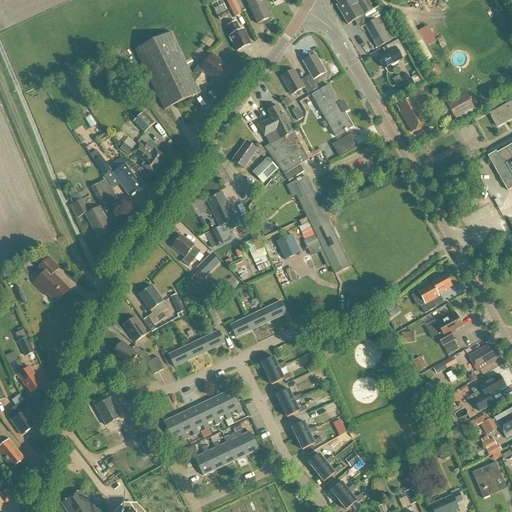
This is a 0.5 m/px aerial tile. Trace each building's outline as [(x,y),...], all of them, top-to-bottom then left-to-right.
[(242,15),(234,0),(227,0),(226,1),(235,19),(242,15)] [(245,0),(257,25),(271,19),(262,0),(245,0)] [(348,26),(364,16),(372,11),(366,0),(360,0),(356,3),(354,0),(334,0),(338,6),(336,7),(348,26)] [(374,22),(365,27),(378,49),(389,43),(397,38),(384,17),(380,9),(371,15),(374,22)] [(237,52),(251,46),(243,30),(240,32),(236,23),(227,27),(231,36),(230,37),(237,52)] [(171,33),(135,51),(164,111),(200,94),(195,84),(204,73),(221,85),(231,71),(223,66),(225,64),(212,55),(206,63),(203,60),(191,76),(171,33)] [(379,60),(378,62),(380,65),(382,65),(385,70),(406,57),(398,42),(383,50),(386,55),(378,59),(379,60)] [(422,49),(428,61),(437,56),(432,44),(422,49)] [(315,56),(303,63),(311,76),(305,79),(313,93),(319,90),(314,81),(326,74),(315,56)] [(294,71),(281,78),(292,96),(304,89),(308,96),(313,93),(305,79),(300,82),(294,71)] [(412,86),(407,76),(400,80),(403,84),(397,87),(400,93),(412,86)] [(415,92),(426,86),(423,81),(412,87),(415,92)] [(328,86),(311,96),(335,138),(345,132),(346,133),(347,132),(347,131),(352,128),(344,114),(348,112),(343,103),(340,106),(328,86)] [(458,124),(474,115),(471,110),(474,109),(465,93),(456,97),(457,98),(446,104),(455,119),(458,124)] [(411,99),(399,105),(403,113),(401,114),(412,134),(429,124),(419,107),(417,108),(411,99)] [(511,102),(489,115),(496,127),(511,118),(511,102)] [(272,119),(258,126),(264,138),(265,138),(269,146),(264,149),(284,176),(289,183),(304,173),(300,166),(308,160),(302,148),(301,149),(294,134),(283,114),(282,115),(278,107),(268,112),(272,119)] [(145,134),(155,125),(144,113),(134,123),(145,134)] [(340,158),(358,148),(351,135),(333,146),(340,158)] [(258,151),(246,142),(232,162),(244,170),(258,151)] [(152,175),(165,158),(156,151),(153,155),(139,144),(132,154),(146,164),(143,168),(152,175)] [(511,189),(511,145),(497,154),(496,153),(488,157),(496,171),(508,192),(511,189)] [(86,155),(58,172),(64,182),(82,172),(79,168),(90,161),(86,155)] [(111,172),(102,158),(95,162),(105,177),(111,172)] [(267,160),(252,174),(262,185),(277,171),(267,160)] [(130,198),(142,189),(125,165),(113,174),(130,198)] [(310,222),(324,215),(306,178),(300,181),(300,180),(297,181),(297,182),(288,187),(293,198),(297,196),(310,222)] [(91,188),(95,195),(102,208),(108,204),(117,199),(106,180),(91,188)] [(239,228),(222,193),(210,199),(212,202),(208,204),(220,228),(228,224),(232,231),(239,228)] [(80,217),(88,213),(82,201),(73,205),(80,217)] [(98,239),(112,231),(100,208),(86,216),(98,239)] [(324,215),(310,222),(316,236),(304,242),(308,250),(320,245),(335,275),(349,268),(324,215)] [(224,242),(218,229),(206,235),(212,248),(224,242)] [(180,237),(172,248),(186,258),(182,263),(189,268),(200,253),(194,248),(194,247),(180,237)] [(252,242),(246,245),(256,268),(267,263),(265,258),(267,257),(258,238),(254,239),(252,242)] [(208,252),(193,266),(202,275),(217,261),(208,252)] [(56,304),(69,291),(53,275),(59,269),(49,259),(39,268),(44,274),(33,284),(46,297),(48,295),(56,304)] [(282,280),(286,278),(290,289),(302,284),(292,261),(277,267),(282,280)] [(234,276),(228,281),(235,288),(240,284),(234,276)] [(432,285),(418,293),(425,305),(420,307),(424,314),(435,308),(432,302),(437,299),(438,295),(452,287),(445,276),(437,281),(436,280),(432,282),(433,283),(431,284),(432,285)] [(147,318),(143,322),(152,334),(157,330),(154,327),(159,324),(166,318),(163,314),(168,310),(163,303),(151,287),(139,296),(150,312),(152,314),(147,318)] [(184,312),(176,295),(170,298),(178,315),(184,312)] [(281,303),(264,311),(270,323),(287,315),(281,303)] [(400,312),(394,305),(386,312),(391,319),(400,312)] [(264,311),(247,319),(253,331),(270,323),(264,311)] [(455,314),(436,324),(442,335),(437,338),(442,347),(454,341),(450,334),(462,328),(455,314)] [(147,335),(135,318),(123,326),(135,343),(147,335)] [(247,319),(230,327),(236,339),(253,331),(247,319)] [(27,339),(29,338),(26,330),(15,335),(18,342),(26,358),(34,354),(27,339)] [(219,332),(202,340),(208,352),(225,344),(219,332)] [(414,344),(413,333),(401,334),(403,345),(414,344)] [(202,340),(185,348),(191,360),(208,352),(202,340)] [(122,342),(113,353),(128,367),(138,356),(122,342)] [(158,373),(152,361),(136,347),(133,350),(147,364),(146,364),(153,376),(158,373)] [(487,347),(467,358),(476,374),(498,362),(491,349),(489,350),(487,347)] [(185,348),(168,356),(174,368),(191,360),(185,348)] [(152,361),(158,373),(164,370),(157,358),(152,361)] [(274,358),(261,364),(266,375),(279,369),(280,371),(287,367),(285,363),(278,366),(274,358)] [(453,359),(437,368),(440,373),(456,364),(453,359)] [(412,365),(419,375),(425,371),(418,361),(412,365)] [(25,371),(19,362),(10,367),(15,378),(18,376),(20,380),(26,388),(27,387),(31,394),(41,387),(36,380),(37,379),(29,368),(25,371)] [(279,369),(266,375),(272,386),(284,380),(285,382),(292,378),(290,374),(283,377),(280,371),(279,369)] [(320,388),(332,382),(325,369),(314,375),(320,388)] [(485,382),(478,386),(481,391),(474,395),(477,400),(473,402),(479,413),(493,405),(489,398),(506,389),(499,376),(486,383),(485,382)] [(289,390),(276,396),(282,408),(294,402),(295,403),(302,400),(300,395),(293,399),(289,390)] [(231,392),(220,397),(228,414),(229,414),(236,411),(238,416),(243,413),(240,408),(239,409),(231,392)] [(21,395),(13,400),(17,406),(25,400),(21,395)] [(330,396),(321,400),(323,405),(332,401),(330,396)] [(220,397),(208,402),(217,420),(218,419),(225,416),(227,421),(232,419),(229,414),(228,414),(220,397)] [(110,399),(95,408),(106,427),(121,418),(110,399)] [(208,402),(197,407),(206,425),(207,424),(214,421),(216,426),(221,424),(218,419),(217,420),(208,402)] [(294,402),(282,408),(287,419),(299,413),(300,414),(307,411),(305,406),(298,410),(295,403),(294,402)] [(336,402),(326,406),(330,414),(339,410),(336,402)] [(22,437),(35,427),(24,412),(28,410),(23,404),(10,413),(14,419),(11,421),(22,437)] [(197,407),(186,413),(195,430),(196,429),(203,426),(205,431),(210,429),(207,424),(206,425),(197,407)] [(511,409),(494,420),(498,426),(498,425),(506,440),(511,436),(511,409)] [(186,413),(175,418),(183,435),(185,435),(192,432),(194,437),(199,434),(196,429),(195,430),(186,413)] [(477,427),(481,425),(487,421),(484,416),(474,421),(465,426),(467,430),(476,425),(477,427)] [(175,418),(164,423),(172,441),(181,437),(183,442),(188,440),(185,435),(183,435),(175,418)] [(334,423),(340,437),(329,442),(333,450),(352,441),(342,419),(334,423)] [(487,421),(481,425),(487,436),(496,431),(491,420),(487,421)] [(304,423),(292,429),(297,440),(309,434),(310,436),(318,432),(316,428),(308,431),(304,423)] [(118,433),(124,447),(133,443),(127,429),(118,433)] [(240,432),(235,434),(238,439),(239,438),(248,456),(259,451),(250,433),(242,437),(240,432)] [(309,434),(297,440),(302,451),(315,445),(315,446),(323,443),(321,439),(313,442),(310,436),(309,434)] [(229,437),(224,440),(226,444),(228,444),(236,461),(248,456),(239,438),(238,439),(231,442),(229,437)] [(0,455),(12,470),(24,460),(9,441),(4,445),(0,439),(0,455)] [(218,443),(213,445),(215,450),(217,449),(225,466),(236,461),(228,444),(226,444),(220,448),(218,443)] [(197,452),(194,447),(188,450),(190,455),(197,452)] [(207,448),(202,450),(204,455),(206,454),(214,472),(225,466),(217,449),(215,450),(209,453),(207,448)] [(196,453),(191,455),(193,460),(195,460),(203,477),(214,472),(206,454),(204,455),(198,458),(196,453)] [(498,453),(492,456),(494,461),(501,458),(498,453)] [(355,454),(345,462),(351,468),(360,461),(355,454)] [(319,455),(308,464),(316,474),(327,465),(328,466),(334,461),(331,458),(325,463),(319,455)] [(491,473),(475,480),(483,500),(500,493),(495,482),(502,479),(496,464),(488,467),(491,473)] [(333,472),(330,469),(328,466),(327,465),(316,474),(324,483),(334,475),(335,476),(342,471),(339,467),(333,472)] [(401,470),(385,477),(388,482),(403,476),(401,470)] [(342,483),(331,492),(338,502),(349,493),(350,494),(357,489),(354,486),(347,491),(342,483)] [(417,503),(410,487),(398,492),(402,499),(398,501),(403,510),(417,503)] [(86,499),(81,491),(61,504),(67,511),(97,511),(88,497),(86,499)] [(432,511),(455,511),(459,510),(456,505),(463,502),(458,491),(451,494),(453,497),(430,506),(432,511)] [(349,493),(338,502),(346,511),(357,503),(358,504),(364,499),(361,495),(355,500),(350,494),(349,493)]
